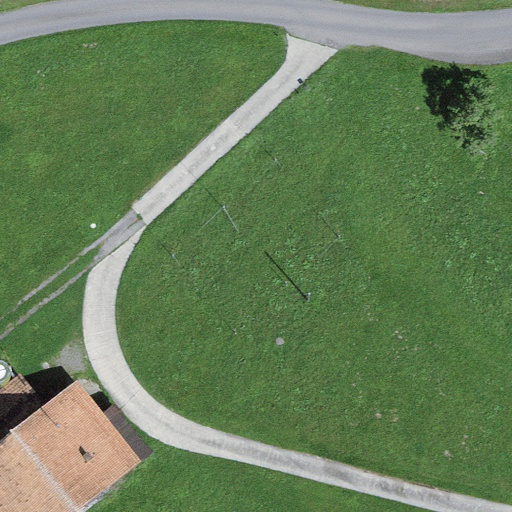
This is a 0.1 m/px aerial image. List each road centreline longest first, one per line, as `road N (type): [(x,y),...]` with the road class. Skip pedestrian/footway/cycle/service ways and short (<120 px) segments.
road 1 (unclassified): [(241,0),(436,21),(511,19)]
road 2 (unclassified): [(0,17),(124,0)]
